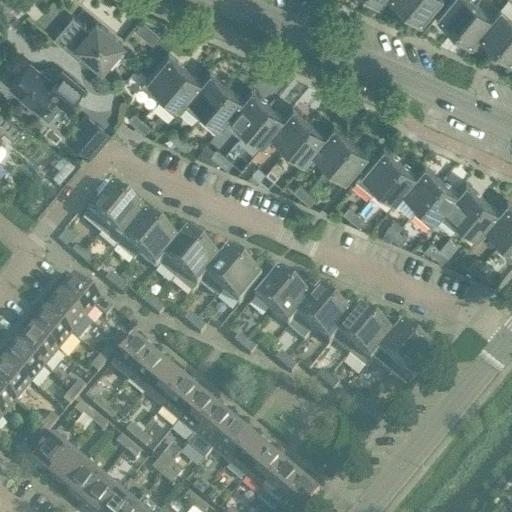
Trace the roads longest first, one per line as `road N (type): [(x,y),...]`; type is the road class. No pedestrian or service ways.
road 1 (residential): [(506,344),(473,318),(110,155),(27,255)]
road 2 (tertiary): [(511,130),(217,0)]
road 3 (residential): [(366,511),(506,344)]
